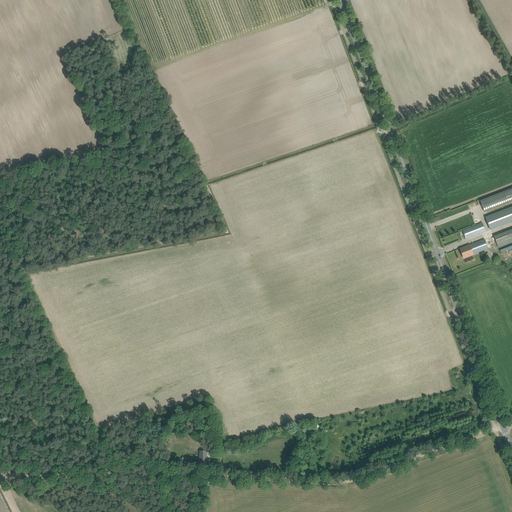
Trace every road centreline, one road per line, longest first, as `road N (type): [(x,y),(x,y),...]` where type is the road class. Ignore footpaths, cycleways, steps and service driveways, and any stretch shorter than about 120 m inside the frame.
road 1 (tertiary): [(503,427),(340,0)]
road 2 (track): [(495,430),(338,481),(120,469)]
